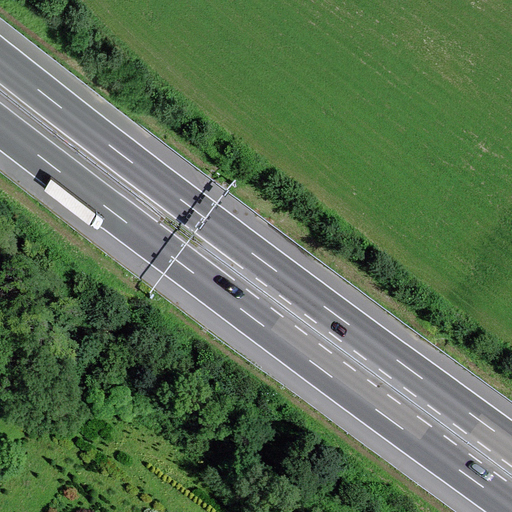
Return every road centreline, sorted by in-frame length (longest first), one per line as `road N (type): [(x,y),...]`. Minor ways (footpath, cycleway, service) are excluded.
road 1 (motorway): [(0,126),(511,508)]
road 2 (motorway): [(511,442),(257,260),(0,61)]
